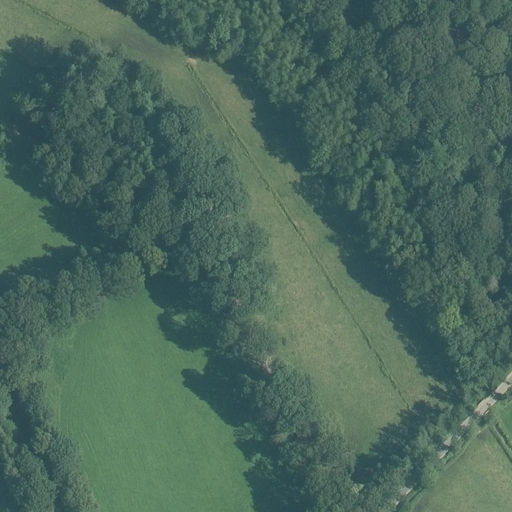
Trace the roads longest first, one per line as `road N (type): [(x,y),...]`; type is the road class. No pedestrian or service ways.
road 1 (tertiary): [(382,511),(511,380)]
road 2 (track): [(56,511),(0,381)]
